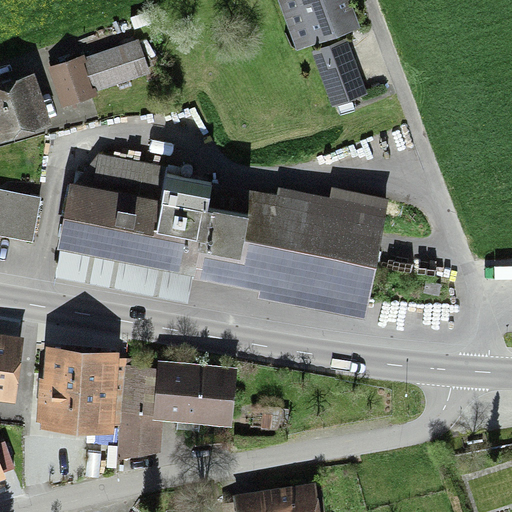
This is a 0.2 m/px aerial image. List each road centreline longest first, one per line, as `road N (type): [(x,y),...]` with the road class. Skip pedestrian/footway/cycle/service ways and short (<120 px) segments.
road 1 (residential): [(19,511),(412,433),(432,422),(458,372)]
road 2 (secondary): [(0,299),(458,372)]
